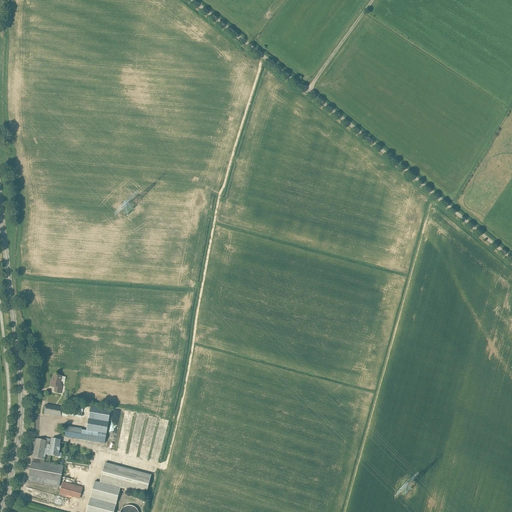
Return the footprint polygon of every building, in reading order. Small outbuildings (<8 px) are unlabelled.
[(51,382),(51,386),(55,387),(54,392),(61,393),(63,385),(60,385),(62,377),(54,375),(52,382),(51,382)] [(67,417),(69,416),(81,418),(83,412),(63,408),(46,405),(44,414),(61,418),(61,416),(67,417)] [(65,438),(105,444),(110,411),(90,407),(87,431),(82,430),(67,427),(65,438)] [(34,438),(32,450),(34,451),(32,458),(33,458),(28,481),(59,487),(64,466),(44,462),(44,460),(48,461),(49,457),(49,456),(58,457),(60,440),(51,439),(51,442),(47,441),(46,441),(36,439),(34,438)] [(99,483),(94,482),(86,511),(114,511),(120,488),(146,495),(151,476),(105,463),(99,483)] [(63,482),(59,494),(69,497),(72,498),(72,497),(80,499),(83,487),(63,482)]
